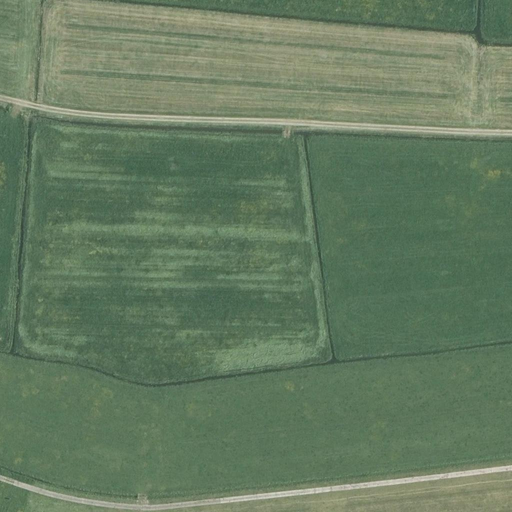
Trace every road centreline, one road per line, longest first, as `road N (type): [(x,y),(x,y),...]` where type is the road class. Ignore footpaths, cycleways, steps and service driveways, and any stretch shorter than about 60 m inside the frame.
road 1 (track): [(141,508),(511,467)]
road 2 (track): [(0,477),(70,500),(141,508),(142,493)]
